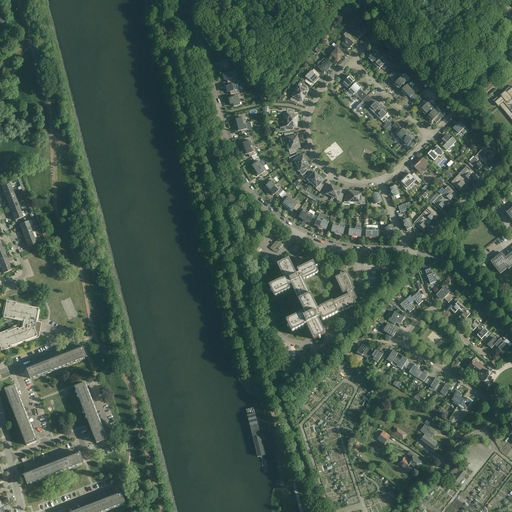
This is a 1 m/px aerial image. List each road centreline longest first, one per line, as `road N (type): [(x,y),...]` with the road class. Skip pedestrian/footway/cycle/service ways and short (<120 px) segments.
road 1 (tertiary): [(404,251),(318,241),(261,204),(226,144),(189,0)]
road 2 (residential): [(352,61),(313,104),(310,143),(337,175),(378,178)]
road 3 (tertiary): [(511,318),(452,261),(404,251)]
road 4 (residential): [(405,241),(433,233),(499,161)]
